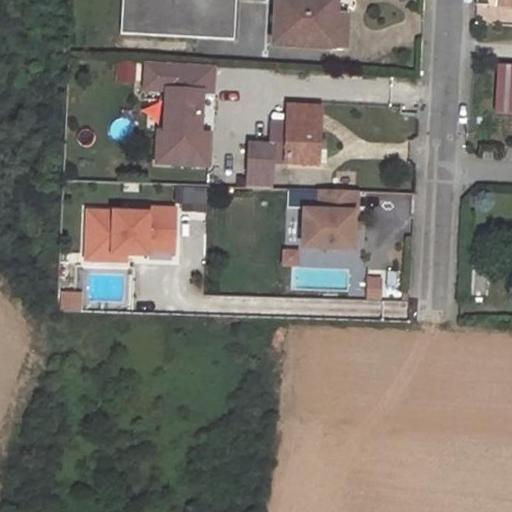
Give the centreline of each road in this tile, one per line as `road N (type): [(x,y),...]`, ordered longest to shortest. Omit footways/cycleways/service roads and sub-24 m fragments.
road 1 (residential): [(442,170),(451,0)]
road 2 (residential): [(435,303),(442,170)]
